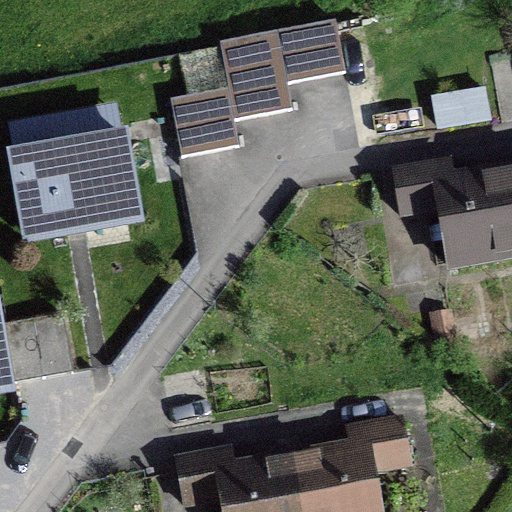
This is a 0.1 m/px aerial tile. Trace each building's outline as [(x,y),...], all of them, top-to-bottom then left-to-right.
[(345,73),(335,21),(221,43),(229,88),(171,99),(182,159),(240,148),(235,121),(294,110),(289,84),(345,73)] [(491,123),(486,88),(430,97),(436,131),(491,123)] [(6,153),(23,248),(146,226),(129,132),(122,133),(117,102),(8,121),(14,152),(6,153)] [(442,210),(452,268),(511,257),(511,163),(489,167),(458,173),(456,159),(399,169),(408,217),(442,210)] [(0,398),(17,396),(0,301),(0,398)] [(239,462),(236,448),(181,457),(190,508),(224,502),(225,511),(380,511),(374,475),(406,469),(397,419),(342,429),(344,444),(312,449),(272,456),(239,462)]
